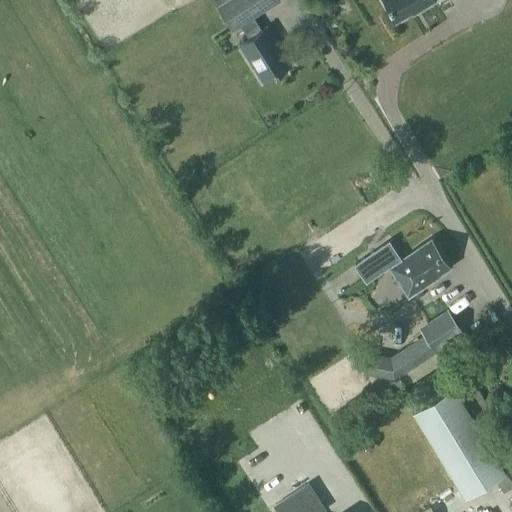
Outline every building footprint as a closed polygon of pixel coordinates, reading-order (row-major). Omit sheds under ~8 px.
[(238,41),(262,78),(288,61),(274,40),(276,39),(266,23),(260,27),(251,14),(272,0),(214,0),(231,26),(239,21),(248,35),(238,41)] [(383,0),(395,18),(417,5),(419,8),(431,0),(383,0)] [(386,237),(353,257),(364,274),(388,259),(406,287),(437,267),(436,266),(444,261),(429,237),(399,256),(386,237)] [(393,377),(463,332),(447,308),(419,326),(423,334),(390,356),(364,351),(361,371),(393,377)] [(487,343),(460,359),(469,375),(496,359),(487,343)] [(505,471),(453,386),(412,411),(464,497),(505,471)] [(503,491),(511,485),(511,482),(506,473),(496,480),(503,491)] [(277,503),(281,511),(316,511),(322,509),(309,485),(290,495),(277,503)] [(426,488),(409,498),(416,510),(433,500),(426,488)]
